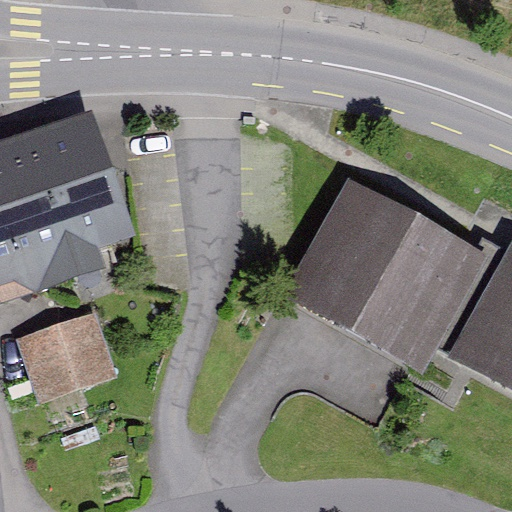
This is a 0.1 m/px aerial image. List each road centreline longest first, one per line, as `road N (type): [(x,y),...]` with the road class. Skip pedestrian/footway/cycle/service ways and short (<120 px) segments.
road 1 (secondary): [(99,51),(337,63),(393,73),(511,117)]
road 2 (residential): [(474,511),(458,503),(291,499),(236,511)]
